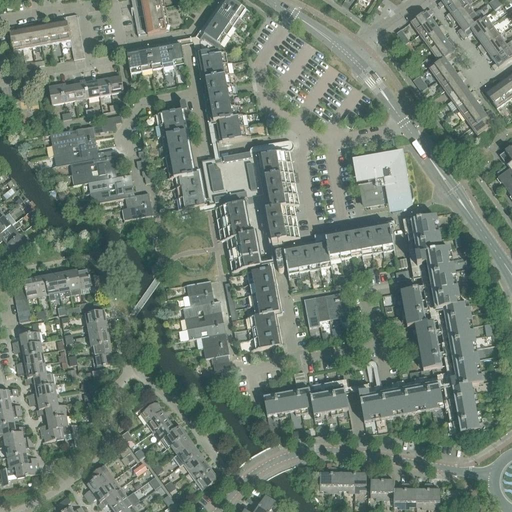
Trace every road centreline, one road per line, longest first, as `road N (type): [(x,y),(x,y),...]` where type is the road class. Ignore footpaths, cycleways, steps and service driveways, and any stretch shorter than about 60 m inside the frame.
road 1 (tertiary): [(511,275),(405,123)]
road 2 (tertiary): [(218,511),(246,481),(288,456),(361,455)]
road 3 (residential): [(299,134),(205,152),(197,94)]
road 4 (residential): [(299,134),(259,85),(259,69),(292,14)]
road 5 (residential): [(347,354),(375,350),(365,294),(415,285)]
road 6 (residential): [(131,169),(124,129),(142,102),(197,94)]
